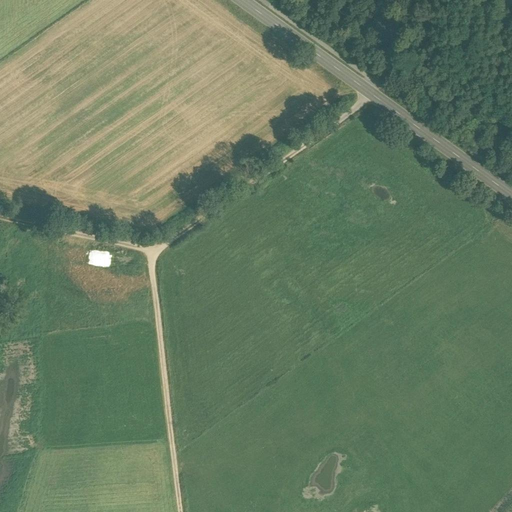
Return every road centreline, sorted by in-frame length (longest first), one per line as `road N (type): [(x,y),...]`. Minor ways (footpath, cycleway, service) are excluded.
road 1 (tertiary): [(240,0),(511,196)]
road 2 (track): [(153,255),(380,100)]
road 3 (track): [(179,511),(153,255)]
road 4 (track): [(0,223),(153,255)]
